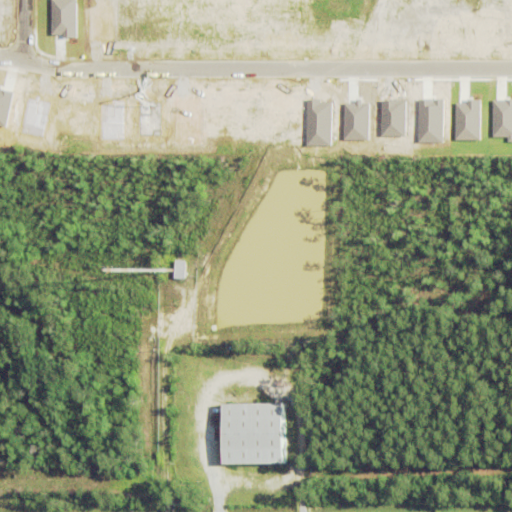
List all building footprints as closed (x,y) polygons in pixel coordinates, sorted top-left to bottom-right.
[(279,0),(280,9),(257,9),(257,0),(279,0)] [(174,280),(176,262),(187,263),(186,281),(174,280)] [(270,336),(282,335),(283,348),(271,348),(270,336)] [(295,353),(308,353),(308,365),(296,365),(295,353)] [(236,354),(249,354),(250,365),(236,366),(236,354)] [(252,390),(264,390),(265,402),(253,402),(252,390)] [(310,412),(303,413),(303,418),(301,418),(300,406),(301,406),(301,407),(302,407),(303,408),(310,407),(310,412)] [(256,469),(256,475),(230,476),(230,469),(226,470),(226,443),(217,443),(217,431),(226,431),(226,409),(285,408),(286,468),(256,469)] [(179,471),(183,470),(182,469),(194,464),(199,476),(188,481),(179,471)]
